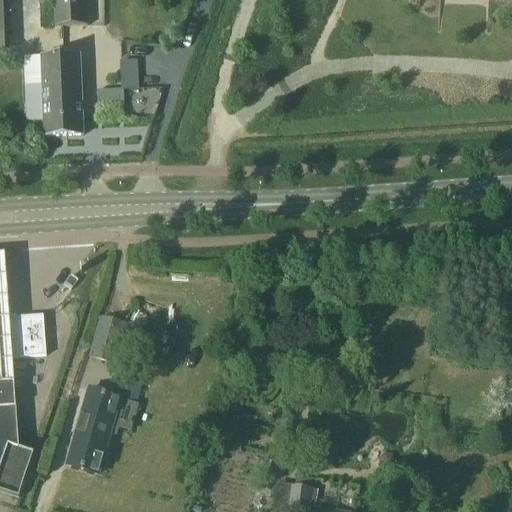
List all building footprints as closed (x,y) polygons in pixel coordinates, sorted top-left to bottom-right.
[(8,0),(0,0),(0,54),(10,54),(8,0)] [(39,0),(40,5),(55,5),(56,28),(88,27),(86,0),(39,0)] [(80,57),(42,59),(45,138),(83,137),(80,57)] [(118,61),(119,88),(96,89),(97,109),(158,106),(157,88),(138,89),(137,60),(118,61)] [(6,254),(0,254),(0,410),(16,409),(13,360),(10,319),(6,254)] [(6,320),(9,360),(47,357),(43,317),(6,320)] [(124,327),(101,320),(90,359),(113,365),(124,327)] [(68,466),(98,475),(112,427),(124,431),(132,404),(89,392),(68,466)] [(0,492),(19,499),(34,455),(19,450),(16,409),(0,410),(0,492)] [(283,413),(278,437),(290,440),(295,416),(283,413)] [(276,484),(271,511),(309,511),(313,489),(293,486),(293,487),(276,484)]
